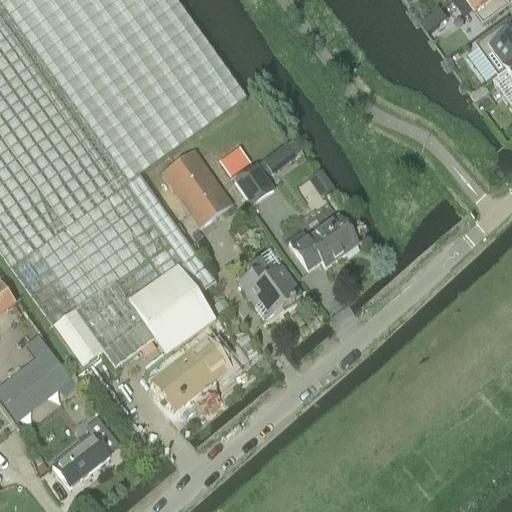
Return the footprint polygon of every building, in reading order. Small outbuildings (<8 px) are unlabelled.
[(171,0),(0,0),(0,28),(161,254),(177,274),(196,300),(204,294),(214,286),(138,180),(246,104),(171,0)] [(462,0),(483,28),(511,7),(511,6),(507,0),(462,0)] [(429,20),(420,27),(428,37),(437,30),(429,20)] [(498,80),(506,75),(511,70),(511,21),(475,48),(498,80)] [(0,28),(0,259),(52,332),(161,254),(0,28)] [(239,153),(219,167),(229,181),(249,167),(239,153)] [(161,178),(199,232),(232,209),(194,155),(161,178)] [(262,163),(271,175),(281,168),(272,156),(262,163)] [(232,184),(250,210),(274,193),(256,168),(232,184)] [(320,202),(332,193),(334,192),(320,173),(306,183),(320,202)] [(325,272),(358,249),(337,221),(306,243),(302,237),(288,247),(308,275),(321,266),(325,272)] [(161,254),(52,332),(81,372),(102,357),(114,373),(154,344),(128,310),(177,274),(161,254)] [(254,310),(264,304),(274,318),(301,299),(281,272),(267,282),(260,272),(238,287),(254,310)] [(177,274),(128,310),(154,344),(166,361),(214,326),(196,300),(177,274)] [(0,289),(0,319),(15,309),(0,289)] [(38,366),(0,394),(0,403),(15,424),(58,392),(64,400),(74,392),(37,343),(27,350),(38,366)] [(181,404),(208,383),(188,357),(178,364),(172,368),(176,372),(164,382),(181,404)] [(88,391),(96,385),(89,376),(81,382),(88,391)] [(52,470),(52,471),(69,492),(109,460),(107,457),(117,450),(97,425),(86,433),(92,439),(52,470)]
